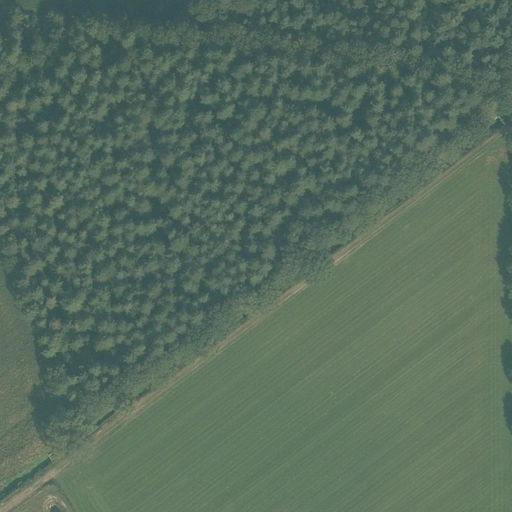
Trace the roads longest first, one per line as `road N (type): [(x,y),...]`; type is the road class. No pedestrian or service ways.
road 1 (track): [(4,511),(511,127)]
road 2 (track): [(507,108),(434,68),(79,21)]
